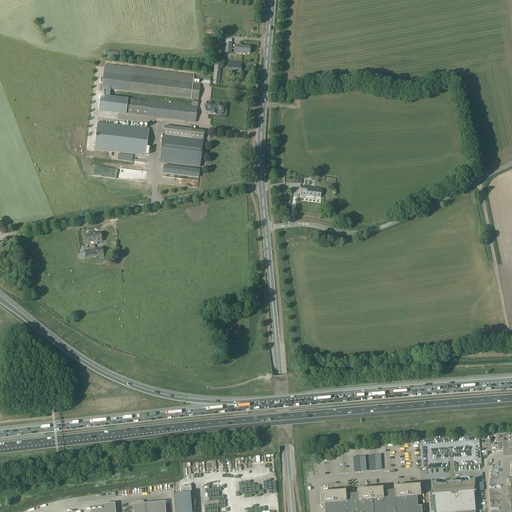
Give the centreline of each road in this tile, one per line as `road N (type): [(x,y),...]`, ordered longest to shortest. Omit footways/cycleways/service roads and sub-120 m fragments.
road 1 (motorway): [(0,447),(511,398)]
road 2 (tertiary): [(291,511),(265,227)]
road 3 (motorway): [(511,385),(240,407)]
road 4 (motorway): [(240,407),(138,389),(69,352),(0,298)]
road 5 (unclassified): [(265,227),(369,231),(511,165)]
road 6 (unclassified): [(11,233),(262,187)]
road 7 (motorway): [(240,407),(0,434)]
road 8 (tertiary): [(262,187),(272,0)]
